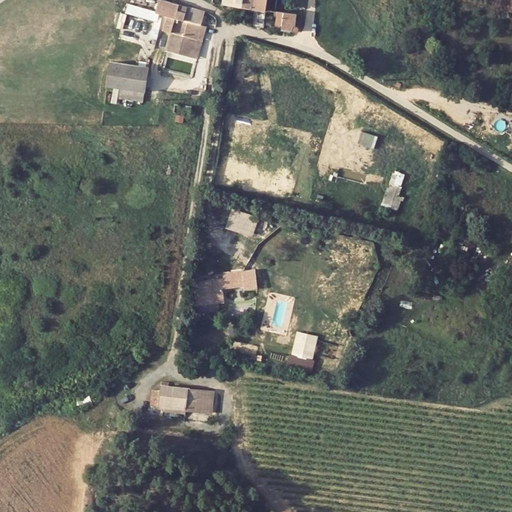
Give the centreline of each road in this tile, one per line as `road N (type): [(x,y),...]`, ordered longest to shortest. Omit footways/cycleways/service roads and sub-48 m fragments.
road 1 (unclassified): [(190,0),(245,31),(312,51),(511,169)]
road 2 (unknown): [(268,38),(239,83),(200,353),(188,381)]
